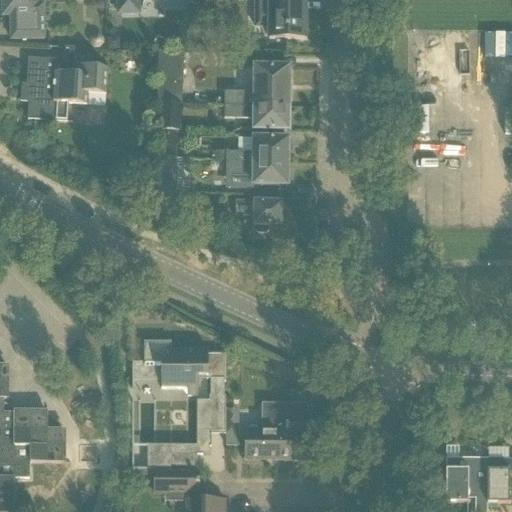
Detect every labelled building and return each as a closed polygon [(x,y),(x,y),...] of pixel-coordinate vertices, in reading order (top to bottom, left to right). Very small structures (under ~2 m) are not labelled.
[(1,0),(2,17),(10,17),(10,41),(44,40),(43,6),(36,6),(36,0),(1,0)] [(117,0),(118,15),(137,15),(136,0),(117,0)] [(304,41),(304,2),(278,2),(277,0),(254,0),(255,29),(268,29),(268,41),(304,41)] [(89,39),(88,45),(92,50),(99,50),(103,46),(104,40),(100,35),(94,35),(89,39)] [(114,40),(107,40),(107,52),(119,51),(119,44),(114,40)] [(158,54),(156,103),(181,104),(182,84),(183,57),(183,55),(158,54)] [(104,97),(106,71),(62,68),(62,62),(27,60),(26,86),(21,86),(21,93),(24,93),(23,103),(28,103),(27,122),(67,124),(68,107),(85,108),(86,96),(104,97)] [(288,110),(288,89),(288,69),(268,69),(254,69),(253,89),(253,95),(237,95),(223,95),(223,109),(288,110)] [(180,132),(181,106),(161,106),(160,131),(180,132)] [(182,107),(181,119),(190,119),(190,107),(182,107)] [(288,133),(288,110),(223,109),(223,121),(253,121),(253,132),(288,133)] [(175,161),(176,135),(157,135),(156,160),(175,161)] [(225,155),(225,163),(237,164),(287,165),(287,154),(290,151),(290,147),(288,144),(288,141),(268,141),(252,140),(252,155),(225,155)] [(175,196),(175,186),(175,161),(156,160),(156,185),(155,195),(175,196)] [(237,164),(225,163),(225,177),(252,177),(252,188),(267,188),(287,188),(287,185),(289,183),(289,178),(287,175),(287,165),(237,164)] [(175,206),(175,196),(155,195),(155,205),(175,206)] [(252,228),(255,228),(254,232),(257,235),(265,235),(268,232),(268,228),(280,229),(281,205),(261,204),(235,203),(235,217),(253,218),(252,228)] [(143,364),(143,372),(161,372),(161,391),(187,391),(187,398),(198,398),(197,378),(210,378),(210,384),(210,397),(208,397),(208,436),(224,436),(224,398),(223,398),(223,384),(224,384),(224,356),(207,356),(207,352),(170,352),(170,343),(143,343),(143,364)] [(30,481),(30,466),(63,466),(64,432),(48,432),(48,416),(4,415),(4,400),(7,400),(7,367),(0,366),(0,511),(14,511),(15,481),(30,481)] [(297,414),(297,405),(278,405),(278,410),(262,409),(262,432),(245,432),(245,462),(297,462),(297,442),(313,442),(313,414),(297,414)] [(147,448),(147,471),(153,471),(196,471),(196,448),(147,448)] [(458,460),(458,448),(446,448),(446,460),(445,460),(445,505),(469,506),(469,504),(468,504),(468,501),(474,501),(474,511),(486,511),(487,506),(487,461),(458,460)] [(511,460),(499,461),(499,450),(488,450),(487,461),(487,506),(511,506),(511,504),(509,504),(509,496),(511,496),(511,460)] [(198,471),(196,471),(153,471),(153,491),(153,496),(185,496),(185,502),(198,502),(198,471)] [(223,511),(224,502),(198,502),(185,502),(184,511),(223,511)]
